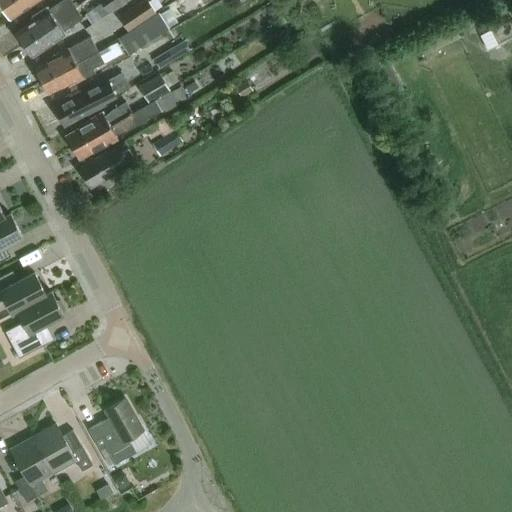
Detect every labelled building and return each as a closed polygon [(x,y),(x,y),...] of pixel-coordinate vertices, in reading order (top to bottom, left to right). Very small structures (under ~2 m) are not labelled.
[(10,0),(3,5),(4,6),(4,9),(7,14),(10,14),(12,17),(36,0),(10,0)] [(35,33),(76,5),(72,0),(61,0),(49,8),(47,5),(32,15),(34,19),(16,31),(24,43),(37,35),(35,33)] [(112,11),(129,0),(104,0),(105,1),(112,11)] [(129,30),(157,12),(149,0),(144,0),(120,16),(129,30)] [(105,1),(87,13),(93,23),(112,11),(105,1)] [(63,29),(83,16),(76,5),(35,33),(37,35),(24,43),(25,45),(25,48),(28,53),(31,53),(32,56),(66,33),(63,29)] [(159,11),(157,12),(129,30),(119,36),(130,53),(170,27),(159,11)] [(42,79),(98,50),(92,40),(71,51),(69,46),(53,54),(54,57),(36,66),(42,79)] [(82,72),(103,62),(98,50),(42,79),(43,81),(42,83),(45,88),(48,89),(49,92),(68,82),(69,85),(85,77),(82,72)] [(174,59),(169,51),(155,59),(160,67),(174,59)] [(376,66),(392,93),(405,85),(389,58),(376,66)] [(148,102),(169,89),(158,73),(138,86),(148,102)] [(62,120),(64,124),(65,126),(92,112),(92,111),(106,104),(105,102),(117,95),(108,78),(82,92),(80,88),(65,96),(66,99),(54,105),(57,110),(57,114),(62,120)] [(253,89),(248,80),(238,87),(243,95),(253,89)] [(141,123),(161,111),(155,100),(135,112),(140,122),(141,123)] [(73,145),(133,112),(127,101),(114,108),(106,114),(103,110),(87,119),(88,121),(67,133),(73,145)] [(140,122),(135,112),(134,111),(133,112),(73,145),(74,147),(73,150),(75,154),(79,154),(80,157),(102,145),(103,147),(119,138),(116,133),(125,130),(140,122)] [(163,135),(176,127),(167,113),(154,121),(163,135)] [(161,153),(183,139),(176,127),(163,135),(153,141),(161,153)] [(92,185),(137,159),(125,139),(81,165),(92,185)] [(0,219),(0,261),(4,259),(0,250),(0,247),(23,236),(11,213),(6,215),(6,216),(0,219)] [(47,294),(47,293),(35,272),(11,285),(5,274),(0,276),(0,300),(5,298),(13,313),(18,310),(18,309),(47,294)] [(18,309),(18,310),(24,321),(6,331),(20,357),(48,342),(40,326),(64,313),(67,308),(63,299),(57,299),(52,291),(47,293),(47,294),(18,309)] [(106,409),(110,416),(89,428),(110,465),(115,462),(116,463),(137,451),(129,437),(144,429),(126,398),(106,409)] [(34,436),(54,471),(76,459),(82,470),(93,464),(82,443),(71,449),(57,423),(34,436)] [(27,501),(38,495),(48,489),(42,478),(54,471),(34,436),(11,448),(26,474),(15,480),(27,501)] [(130,483),(127,477),(121,476),(116,479),(121,488),(130,483)] [(102,496),(103,496),(113,490),(109,483),(98,490),(102,496)] [(0,506),(9,502),(0,485),(0,506)]
